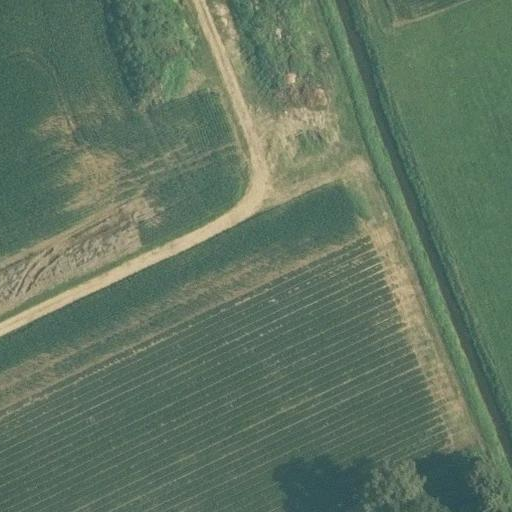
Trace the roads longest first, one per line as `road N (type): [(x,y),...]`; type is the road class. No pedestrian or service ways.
road 1 (track): [(210,0),(280,199),(366,158),(496,489)]
road 2 (track): [(280,199),(0,332)]
